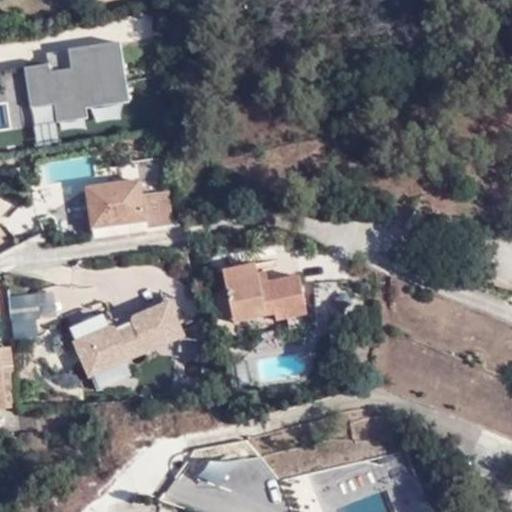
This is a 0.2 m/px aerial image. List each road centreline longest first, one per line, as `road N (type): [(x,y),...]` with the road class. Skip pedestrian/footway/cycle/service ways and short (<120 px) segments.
road 1 (residential): [(0,260),(307,224),(365,242),(511,311)]
road 2 (residential): [(110,511),(161,446),(248,418)]
